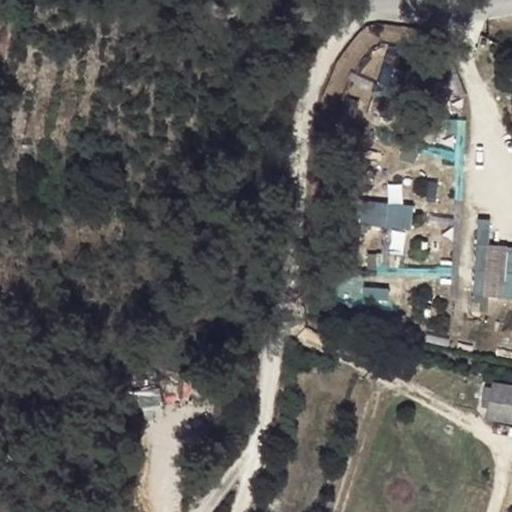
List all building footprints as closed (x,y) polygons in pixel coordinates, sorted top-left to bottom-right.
[(206,33),(214,4),(199,0),(192,0),(188,29),(206,33)] [(403,75),(391,73),(387,95),(400,97),(403,75)] [(388,203),(386,226),(412,227),(414,205),(388,203)] [(511,297),(511,245),(490,245),(490,219),(477,219),(476,297),(511,297)] [(480,422),(511,430),(511,393),(489,388),(480,422)]
